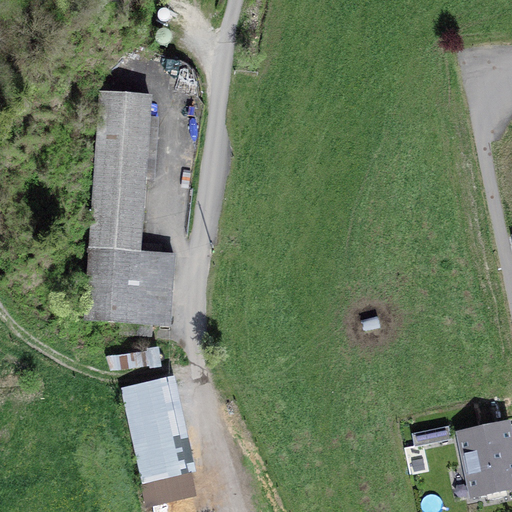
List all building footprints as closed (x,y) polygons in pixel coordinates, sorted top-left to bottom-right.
[(170,326),(174,258),(139,255),(150,99),(100,96),(85,320),(170,326)] [(119,367),(162,361),(161,348),(118,353),(119,367)] [(146,473),(185,465),(168,386),(128,395),(146,473)] [(511,488),(511,451),(507,425),(460,435),(464,463),(466,463),(473,496),(511,488)] [(431,444),(429,431),(412,434),(414,448),(431,444)]
